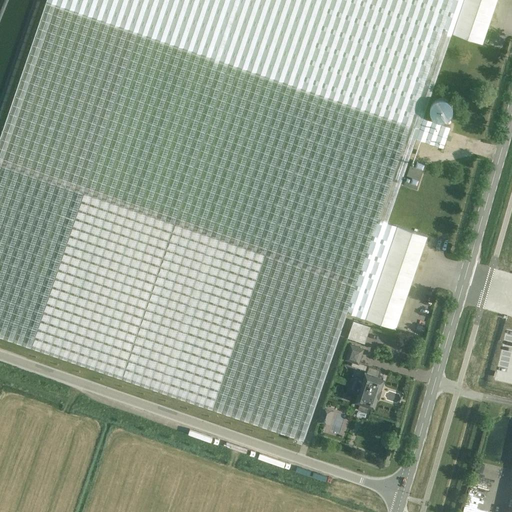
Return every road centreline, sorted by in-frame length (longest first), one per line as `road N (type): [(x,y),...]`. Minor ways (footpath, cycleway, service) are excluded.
road 1 (unclassified): [(402,496),(0,357)]
road 2 (tertiary): [(402,496),(511,115)]
